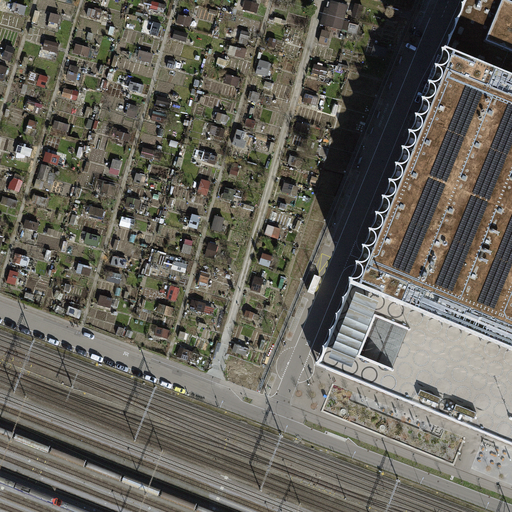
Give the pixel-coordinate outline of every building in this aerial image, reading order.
[(315,365),(511,445),(511,0),(465,0),(447,45),(427,94),(379,210),(355,269),(350,281),(315,365)] [(24,16),(26,7),(2,1),(0,9),(0,11),(11,14),(12,11),(19,13),(18,14),(24,16)] [(257,15),(260,5),(247,1),(244,11),(257,15)] [(164,13),(166,5),(153,2),(151,10),(164,13)] [(325,8),(320,26),(342,31),(342,30),(347,31),(349,23),(345,22),(349,6),(331,2),(329,9),(325,8)] [(352,19),(361,21),(364,7),(355,5),(352,19)] [(99,21),(102,13),(89,9),(86,17),(99,21)] [(51,13),(49,22),(50,23),(48,27),(60,30),(63,19),(60,18),(61,16),(51,13)] [(176,27),(190,30),(193,19),(179,15),(176,27)] [(151,37),(158,39),(161,25),(154,24),(151,37)] [(27,38),(32,40),(35,30),(30,29),(27,38)] [(172,39),(186,43),(188,34),(175,30),(172,39)] [(239,42),(247,45),(251,34),(242,31),(239,42)] [(318,45),(327,47),(331,33),(322,31),(318,45)] [(268,47),(281,51),(284,43),(271,39),(268,47)] [(57,54),(60,45),(46,41),(43,51),(57,54)] [(72,54),(88,59),(91,49),(75,44),(72,54)] [(245,59),(248,50),(237,48),(238,46),(232,45),(229,56),(245,59)] [(372,55),(386,59),(388,50),(374,46),(372,55)] [(3,61),(11,63),(15,49),(7,47),(3,61)] [(135,60),(152,64),(154,55),(137,51),(135,60)] [(256,74),(266,77),(270,63),(260,61),(256,74)] [(0,81),(4,83),(9,68),(0,65),(0,81)] [(312,74),(326,77),(328,68),(314,65),(312,74)] [(66,80),(75,83),(80,69),(71,66),(66,80)] [(238,88),(241,79),(226,75),(224,84),(238,88)] [(37,87),(45,89),(49,78),(40,76),(37,87)] [(129,91),(142,94),(144,86),(131,83),(129,91)] [(76,101),(79,93),(64,89),(62,98),(76,101)] [(250,102),(257,103),(260,94),(252,92),(252,93),(250,92),(248,99),(251,99),(250,102)] [(317,107),(319,98),(306,95),(303,104),(317,107)] [(168,100),(159,97),(156,104),(166,107),(168,100)] [(40,116),(43,106),(29,101),(26,109),(33,112),(33,113),(40,116)] [(125,116),(136,119),(139,108),(128,105),(125,116)] [(152,121),(165,125),(168,117),(155,112),(152,121)] [(228,124),(230,117),(218,114),(216,121),(228,124)] [(245,127),(254,129),(256,123),(248,120),(245,127)] [(35,131),(38,123),(30,121),(27,128),(35,131)] [(53,129),(69,133),(71,126),(55,122),(53,129)] [(295,132),(308,136),(310,127),(297,123),(295,132)] [(209,134),(223,138),(226,131),(212,126),(209,134)] [(235,147),(244,149),(246,142),(243,141),(245,133),(237,130),(233,144),(236,145),(235,147)] [(128,143),(130,135),(117,132),(115,139),(128,143)] [(16,154),(31,158),(33,150),(26,148),(27,146),(21,144),(20,146),(18,146),(16,154)] [(106,165),(109,153),(92,148),(89,160),(106,165)] [(155,153),(156,152),(143,149),(142,155),(144,156),(144,159),(153,161),(154,160),(161,162),(162,154),(155,153)] [(43,162),(58,166),(60,157),(46,153),(43,162)] [(216,166),(218,158),(204,154),(202,162),(216,166)] [(288,165),(301,168),(303,159),(291,156),(288,165)] [(110,174),(119,176),(122,162),(113,160),(110,174)] [(230,174),(238,177),(240,170),(238,170),(239,164),(234,163),(230,174)] [(42,165),(38,179),(48,182),(52,168),(42,165)] [(144,186),(147,177),(137,174),(134,183),(144,186)] [(10,190),(19,194),(25,179),(16,176),(10,190)] [(114,197),(117,188),(105,185),(105,182),(97,180),(94,192),(114,197)] [(198,194),(207,197),(211,183),(202,181),(198,194)] [(296,198),(299,188),(284,183),(281,193),(296,198)] [(223,199),(240,203),(243,193),(226,188),(223,199)] [(46,208),(48,200),(34,196),(32,204),(46,208)] [(16,209),(18,202),(3,198),(1,205),(16,209)] [(125,208),(140,211),(142,201),(127,198),(125,208)] [(102,221),(105,211),(91,207),(88,217),(102,221)] [(188,228),(197,230),(201,218),(192,215),(188,228)] [(136,226),(137,221),(122,217),(121,222),(136,226)] [(212,231),(221,233),(225,219),(215,217),(212,231)] [(37,233),(39,224),(26,220),(23,229),(37,233)] [(265,235),(279,240),(282,230),(268,225),(265,235)] [(54,237),(55,231),(48,229),(46,235),(54,237)] [(98,247),(100,239),(81,234),(79,243),(98,247)] [(183,254),(191,256),(194,242),(186,240),(183,254)] [(205,257),(215,260),(219,246),(209,243),(205,257)] [(13,263),(26,267),(29,258),(16,254),(13,263)] [(269,268),(273,257),(263,254),(260,265),(269,268)] [(110,266),(125,269),(127,260),(112,257),(110,266)] [(172,270),(186,274),(188,266),(174,262),(172,270)] [(90,277),(93,268),(79,265),(77,274),(90,277)] [(7,284),(15,286),(18,274),(11,272),(7,284)] [(120,285),(122,276),(109,272),(107,282),(120,285)] [(198,286),(207,289),(211,276),(202,274),(198,286)] [(251,291),(260,294),(265,280),(256,277),(251,291)] [(167,299),(176,302),(180,289),(171,286),(167,299)] [(111,309),(113,299),(101,296),(98,306),(111,309)] [(190,309),(204,313),(206,304),(193,300),(190,309)] [(172,317),(174,309),(160,305),(157,314),(172,317)] [(79,319),(82,311),(69,307),(67,316),(79,319)] [(244,317),(258,321),(260,316),(246,311),(244,317)] [(151,337),(155,338),(156,337),(168,340),(171,331),(158,328),(159,327),(151,325),(146,340),(149,341),(151,337)] [(178,340),(184,341),(186,334),(180,332),(178,340)] [(232,352),(245,357),(248,349),(235,344),(232,352)] [(177,358),(196,364),(199,356),(194,355),(195,353),(180,348),(177,358)]
